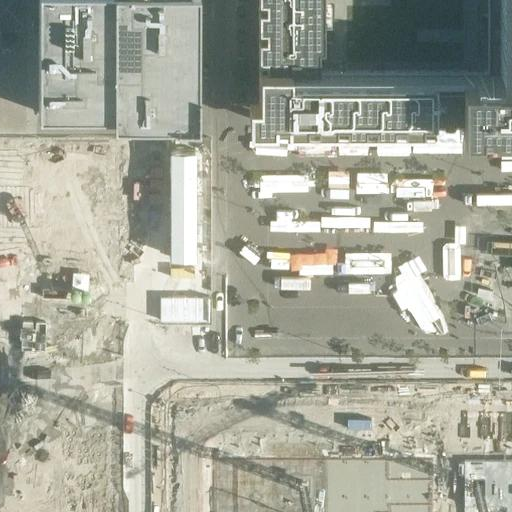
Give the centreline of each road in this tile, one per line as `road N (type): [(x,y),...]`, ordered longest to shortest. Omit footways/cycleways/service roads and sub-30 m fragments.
road 1 (unknown): [(371,372),(146,378),(139,511)]
road 2 (unknown): [(371,372),(511,373)]
